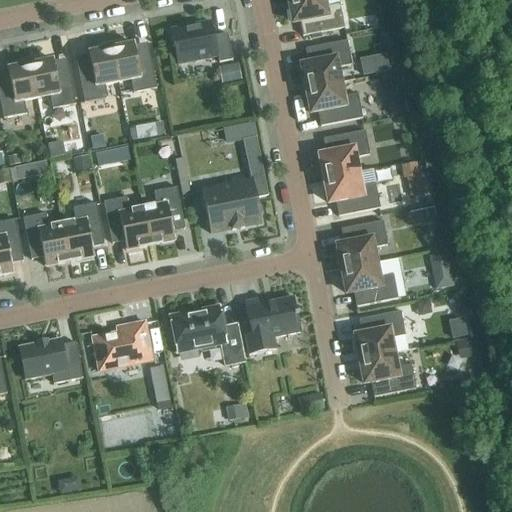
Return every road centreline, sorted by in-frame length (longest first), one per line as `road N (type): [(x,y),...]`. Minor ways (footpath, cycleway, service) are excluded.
road 1 (residential): [(0,318),(307,254)]
road 2 (residential): [(259,0),(307,254)]
road 3 (residential): [(339,406),(307,254)]
